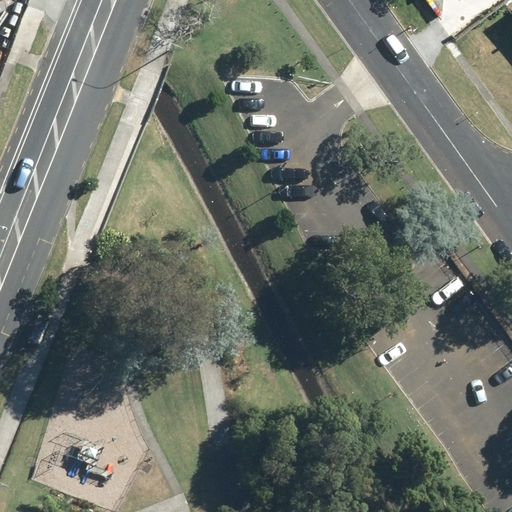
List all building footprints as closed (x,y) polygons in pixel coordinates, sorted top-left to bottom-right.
[(241,86),(271,70),(264,57),(234,72),(241,86)] [(264,93),(250,101),(269,135),(283,126),(264,93)] [(329,126),(311,137),(323,156),(341,144),(329,126)] [(291,142),(274,153),(293,181),(310,170),(291,142)] [(461,182),(436,149),(424,159),(429,166),(420,172),(440,198),(461,182)] [(365,176),(346,150),(324,166),(343,192),(365,176)] [(271,153),(256,161),(270,189),(285,181),(271,153)] [(368,193),(351,206),(375,237),(408,213),(395,196),(379,208),(368,193)] [(288,230),(303,253),(335,230),(326,217),(312,227),(305,218),(288,230)] [(423,245),(393,267),(428,315),(459,294),(423,245)] [(471,294),(457,305),(480,337),(495,326),(471,294)] [(346,334),(360,352),(403,320),(390,302),(346,334)] [(452,305),(429,322),(453,354),(476,336),(452,305)] [(400,330),(366,354),(378,371),(412,347),(400,330)] [(511,349),(503,338),(486,352),(509,382),(511,379),(511,349)] [(425,364),(399,384),(417,405),(442,384),(425,364)] [(446,395),(416,416),(437,445),(456,431),(460,437),(479,424),(466,407),(458,412),(446,395)] [(511,398),(502,406),(511,419),(511,398)]
